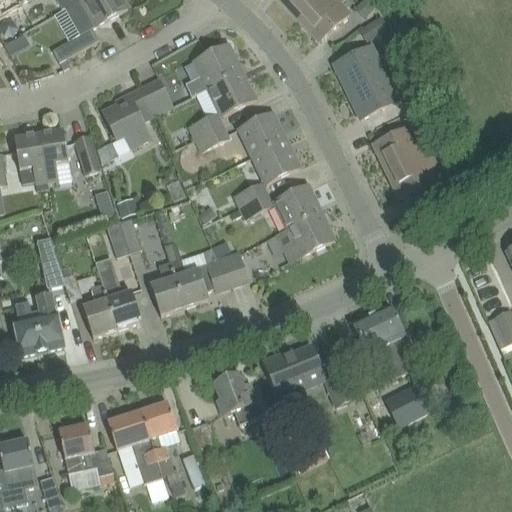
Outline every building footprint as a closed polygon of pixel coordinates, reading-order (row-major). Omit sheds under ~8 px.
[(121,0),(89,0),(82,4),(97,30),(129,12),(121,0)] [(299,23),(323,0),(278,0),(299,23)] [(350,17),(341,7),(347,2),(345,0),(323,0),(299,23),(319,45),(350,17)] [(374,13),(365,3),(355,12),(364,22),(374,13)] [(381,22),(360,34),(367,46),(388,34),(381,22)] [(93,32),(63,49),(70,61),(100,44),(93,32)] [(11,60),(30,49),(24,38),(5,49),(11,60)] [(186,88),(192,101),(209,93),(209,94),(242,77),(229,50),(196,66),(203,80),(186,88)] [(372,50),(352,60),(334,68),(348,96),(385,77),(372,50)] [(70,70),(66,63),(59,67),(63,74),(70,70)] [(255,104),(242,77),(209,94),(222,120),(255,104)] [(385,77),(348,96),(361,123),(399,105),(385,77)] [(160,84),(141,94),(154,121),(174,111),(160,84)] [(418,102),(422,100),(417,90),(407,95),(412,105),(418,102)] [(144,126),(154,121),(141,94),(116,106),(118,109),(104,117),(118,146),(125,142),(130,152),(151,142),(144,126)] [(218,117),(188,132),(195,146),(225,131),(218,117)] [(273,118),(255,127),(239,134),(253,162),(286,145),(273,118)] [(386,175),(431,154),(425,141),(418,144),(411,130),(373,148),(386,175)] [(225,131),(195,146),(201,158),(231,143),(225,131)] [(40,138),(48,187),(60,185),(60,188),(73,186),(64,134),(40,138)] [(443,145),(437,134),(427,139),(432,150),(443,145)] [(23,188),(36,186),(37,195),(49,193),(48,187),(40,138),(15,142),(23,188)] [(85,180),(102,175),(92,141),(75,147),(85,180)] [(286,145),(253,162),(266,189),(300,172),(286,145)] [(437,185),(432,174),(439,171),(431,154),(386,175),(400,203),(437,185)] [(239,214),(270,199),(264,187),(233,201),(239,214)] [(275,240),(275,241),(322,218),(308,190),(275,206),(288,234),(275,240)] [(110,204),(108,195),(96,199),(99,207),(110,204)] [(270,199),(239,214),(245,226),(275,211),(270,199)] [(117,207),(122,222),(139,217),(135,202),(117,207)] [(199,218),(206,227),(217,219),(210,210),(199,218)] [(172,238),(163,212),(153,216),(162,242),(172,238)] [(322,218),(275,241),(288,267),(302,261),(335,245),(322,218)] [(121,227),(131,259),(142,255),(132,224),(121,227)] [(117,263),(131,259),(121,227),(107,232),(117,263)] [(48,292),(65,289),(66,289),(63,281),(61,273),(51,243),(37,245),(48,292)] [(183,263),(182,263),(171,267),(187,312),(205,306),(210,304),(207,296),(215,293),(216,296),(232,291),(223,264),(219,265),(213,252),(203,256),(203,257),(207,269),(199,271),(200,274),(188,278),(183,264),(183,263)] [(240,258),(223,264),(232,291),(248,285),(240,258)] [(132,296),(123,299),(111,263),(96,267),(119,334),(142,326),(132,296)] [(119,334),(96,267),(95,268),(102,290),(93,293),(98,308),(84,312),(94,342),(119,334)] [(151,290),(155,301),(161,320),(187,312),(171,267),(159,271),(164,285),(151,290)] [(63,281),(73,278),(70,270),(61,273),(63,281)] [(73,278),(63,281),(66,289),(65,289),(70,305),(80,302),(82,301),(75,278),(73,278)] [(37,305),(36,306),(38,316),(32,317),(29,307),(16,310),(19,326),(15,327),(22,361),(65,352),(58,318),(57,318),(52,299),(36,302),(37,305)] [(392,384),(394,384),(408,377),(403,366),(416,360),(406,341),(400,328),(391,310),(352,329),(367,360),(378,355),(392,384)] [(292,355),(264,366),(279,403),(326,384),(312,351),(293,358),(292,355)] [(263,420),(257,406),(250,388),(242,390),(238,379),(217,387),(222,402),(217,404),(224,421),(236,415),(241,429),(263,420)] [(345,380),(327,388),(337,411),(354,404),(345,380)] [(429,418),(414,388),(385,402),(400,432),(429,418)] [(436,396),(441,408),(456,402),(451,390),(436,396)] [(168,407),(142,415),(159,465),(166,479),(167,478),(174,500),(186,496),(178,473),(174,474),(167,451),(181,446),(175,426),(168,407)] [(118,455),(132,450),(144,489),(147,488),(153,507),(169,501),(163,480),(166,479),(159,465),(142,415),(108,426),(118,455)] [(223,466),(208,427),(193,433),(208,472),(223,466)] [(64,456),(66,464),(70,480),(99,473),(101,481),(114,477),(112,472),(106,453),(95,456),(89,430),(60,437),(64,456)] [(330,463),(317,437),(286,452),(299,478),(330,463)] [(4,511),(30,506),(25,489),(38,486),(34,470),(35,470),(33,464),(29,444),(0,450),(0,454),(3,470),(0,471),(0,498),(4,511)] [(205,489),(194,459),(183,463),(195,493),(205,489)] [(40,486),(48,511),(55,511),(62,510),(53,482),(40,486)]
